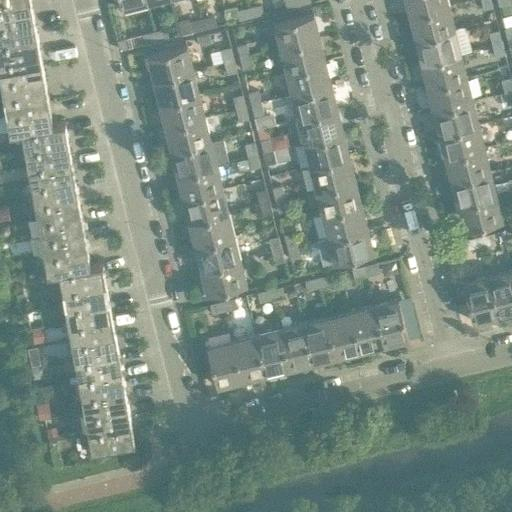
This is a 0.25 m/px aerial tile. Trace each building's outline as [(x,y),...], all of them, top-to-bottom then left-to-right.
[(31,0),(12,0),(0,2),(0,21),(34,15),(31,0)] [(405,0),(408,13),(449,3),(447,0),(405,0)] [(511,0),(507,0),(508,1),(498,4),(500,13),(511,10),(511,0)] [(260,2),(249,5),(251,15),(263,12),(260,2)] [(449,3),(408,13),(414,37),(455,27),(449,3)] [(239,18),(251,15),(249,5),(236,9),(239,18)] [(274,21),(280,46),(320,36),(314,11),(274,21)] [(214,14),(201,17),(203,27),(216,24),(214,14)] [(34,15),(0,21),(0,39),(38,32),(34,15)] [(191,30),(203,27),(201,17),(189,20),(191,30)] [(166,26),(154,29),(156,39),(169,36),(166,26)] [(455,27),(414,37),(420,61),(461,51),(455,27)] [(488,31),(491,43),(501,41),(498,28),(488,31)] [(144,42),(156,39),(154,29),(141,32),(144,42)] [(38,32),(0,39),(0,57),(41,50),(38,32)] [(320,36),(280,46),(286,70),(326,60),(320,36)] [(236,44),(239,56),(249,53),(246,41),(236,44)] [(501,41),(491,43),(494,55),(504,53),(501,41)] [(147,53),(153,77),(193,68),(187,43),(147,53)] [(231,45),(221,47),(224,60),(234,57),(231,45)] [(41,50),(0,57),(0,75),(44,68),(41,50)] [(461,51),(420,61),(426,84),(466,74),(461,51)] [(249,53),(239,56),(242,68),(252,66),(249,53)] [(234,57),(224,60),(227,72),(237,70),(234,57)] [(326,60),(286,70),(292,93),(332,83),(326,60)] [(44,68),(0,75),(0,79),(3,94),(47,86),(44,68)] [(193,68),(153,77),(159,101),(199,91),(193,68)] [(466,74),(426,84),(432,108),(472,98),(466,74)] [(500,78),(503,90),(511,88),(511,83),(510,75),(500,78)] [(332,83),(292,93),(297,117),(338,107),(332,83)] [(47,86),(3,94),(6,112),(50,104),(47,86)] [(511,88),(503,90),(506,103),(511,101),(511,88)] [(248,91),(251,104),(261,101),(258,89),(248,91)] [(199,91),(159,101),(165,125),(205,115),(199,91)] [(233,95),(236,107),(246,105),(243,92),(233,95)] [(472,98),(432,108),(438,132),(478,122),(472,98)] [(261,101),(251,104),(254,116),(264,113),(261,101)] [(50,104),(6,112),(9,131),(21,129),(20,127),(53,122),(53,121),(54,121),(50,104)] [(246,105),(236,107),(239,120),(249,117),(246,105)] [(338,107),(297,117),(303,141),(344,131),(338,107)] [(205,115),(165,125),(171,149),(211,139),(205,115)] [(20,127),(21,129),(24,145),(68,137),(65,119),(54,121),(53,121),(53,122),(20,127)] [(478,122),(438,132),(444,155),(484,145),(478,122)] [(344,131),(303,141),(309,165),(350,155),(344,131)] [(260,138),(263,151),(272,148),(269,136),(260,138)] [(68,137),(24,145),(27,163),(71,155),(68,137)] [(211,139),(171,149),(177,172),(217,162),(211,139)] [(244,142),(248,155),(257,152),(254,140),(244,142)] [(484,145),(444,155),(450,179),(490,169),(484,145)] [(272,148),(263,151),(266,163),(275,161),(272,148)] [(257,152),(248,155),(251,167),(261,164),(257,152)] [(71,155),(27,163),(30,180),(75,173),(71,155)] [(350,155),(309,165),(315,188),(356,178),(350,155)] [(217,162),(177,172),(183,196),(222,186),(217,162)] [(490,169),(450,179),(456,203),(496,193),(490,169)] [(75,173),(30,180),(33,199),(78,191),(75,173)] [(356,178),(315,188),(321,212),(362,202),(356,178)] [(272,186),(275,198),(285,196),(281,183),(272,186)] [(222,186),(183,196),(189,220),(229,210),(222,186)] [(256,189),(259,202),(269,199),(266,187),(256,189)] [(78,191),(33,199),(36,217),(81,209),(78,191)] [(496,193),(456,203),(462,228),(502,218),(496,193)] [(285,196),(275,198),(278,210),(288,208),(285,196)] [(269,199),(259,202),(262,214),(272,212),(269,199)] [(362,202),(321,212),(327,235),(368,225),(362,202)] [(81,209),(36,217),(39,234),(84,226),(81,209)] [(229,210),(189,220),(194,243),(234,233),(229,210)] [(368,225),(327,235),(333,260),(374,250),(368,225)] [(84,226),(39,234),(43,252),(88,244),(84,226)] [(284,233),(287,245),(296,243),(293,231),(284,233)] [(490,232),(477,235),(480,245),(492,242),(490,232)] [(234,233),(194,243),(200,267),(240,257),(234,233)] [(278,235),(268,237),(271,249),(281,247),(278,235)] [(465,238),(468,248),(480,245),(477,235),(465,238)] [(296,243),(287,245),(290,258),(299,255),(296,243)] [(88,244),(43,252),(46,272),(59,269),(58,268),(91,262),(90,261),(91,261),(88,244)] [(281,247),(271,249),(274,262),(284,259),(281,247)] [(240,257),(200,267),(207,292),(247,282),(240,257)] [(91,262),(58,268),(59,269),(61,286),(106,278),(102,259),(91,261),(90,261),(91,262)] [(376,261),(364,264),(367,274),(379,271),(376,261)] [(354,277),(367,274),(364,264),(352,267),(354,277)] [(511,272),(511,268),(487,274),(497,314),(511,310),(511,272)] [(329,273),(317,276),(319,286),(331,283),(329,273)] [(473,320),(497,314),(487,274),(463,280),(473,320)] [(307,289),(319,286),(317,276),(305,279),(307,289)] [(106,278),(61,286),(65,304),(109,296),(106,278)] [(281,285),(270,288),(272,297),(284,294),(281,285)] [(260,300),(272,297),(270,288),(257,291),(260,300)] [(109,296),(65,304),(68,321),(112,313),(109,296)] [(234,296),(222,299),(225,309),(236,306),(234,296)] [(398,296),(374,302),(384,342),(408,336),(398,296)] [(212,312),(225,309),(222,299),(209,303),(212,312)] [(374,302),(350,308),(360,348),(384,342),(374,302)] [(350,308),(326,314),(336,354),(360,348),(350,308)] [(112,313),(68,321),(71,339),(115,331),(112,313)] [(326,314),(302,320),(313,360),(336,354),(326,314)] [(302,320),(279,326),(289,366),(313,360),(302,320)] [(279,326),(255,332),(265,372),(289,366),(279,326)] [(115,331),(71,339),(74,357),(118,349),(115,331)] [(255,332),(232,338),(242,378),(265,372),(255,332)] [(217,384),(242,378),(232,338),(207,344),(217,384)] [(118,349),(74,357),(77,375),(121,367),(118,349)] [(121,367),(77,375),(80,392),(124,384),(121,367)] [(124,384),(80,392),(84,410),(128,402),(124,384)] [(128,402),(84,410),(87,428),(131,420),(128,402)] [(131,420),(87,428),(90,446),(134,439),(131,420)]
